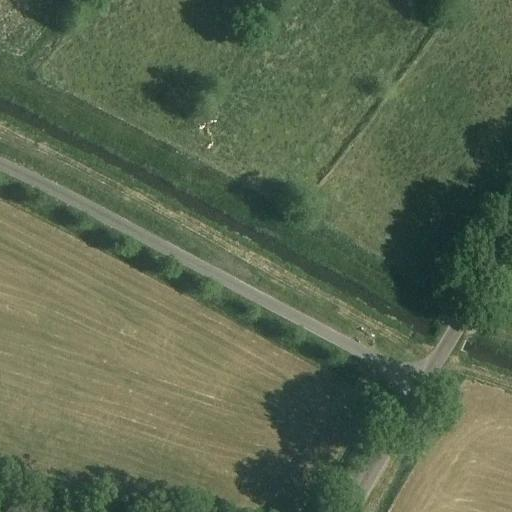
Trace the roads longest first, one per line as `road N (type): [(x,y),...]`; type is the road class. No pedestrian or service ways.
road 1 (unclassified): [(419,387),(0,165)]
road 2 (tertiary): [(419,387),(511,247)]
road 3 (tertiary): [(347,511),(419,387)]
